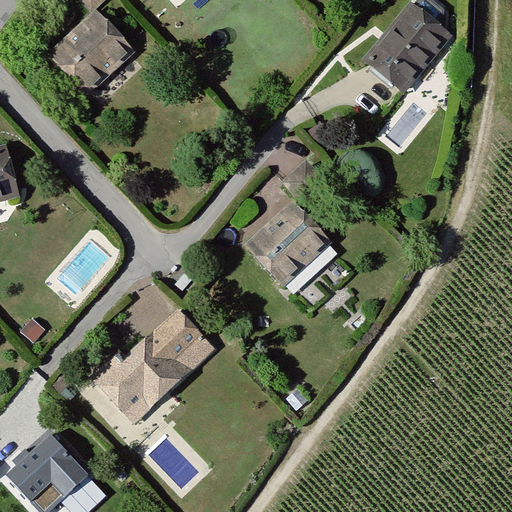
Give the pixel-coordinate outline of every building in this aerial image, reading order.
[(79,0),(92,14),(97,9),(106,0),(79,0)] [(452,35),(412,3),(363,65),(403,97),(452,35)] [(136,52),(97,9),(92,14),(48,55),(87,97),(136,52)] [(7,143),(0,145),(0,203),(21,198),(7,143)] [(296,201),(247,245),(284,286),(333,242),(296,201)] [(182,303),(95,376),(133,421),(220,349),(182,303)] [(55,429),(2,475),(30,506),(48,491),(61,507),(96,477),(55,429)]
